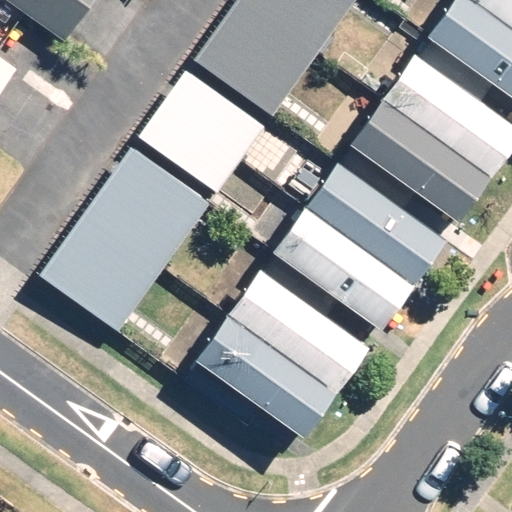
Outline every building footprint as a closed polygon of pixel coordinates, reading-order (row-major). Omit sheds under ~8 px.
[(8,0),(62,37),(88,0),(8,0)] [(231,0),(192,55),(272,112),(352,0),(231,0)] [(511,0),(446,0),(423,34),(511,96),(511,0)] [(511,136),(511,119),(410,48),(344,141),(454,218),(511,136)] [(0,88),(16,66),(0,54),(0,88)] [(183,68),(136,133),(216,190),(263,125),(183,68)] [(207,201),(128,145),(38,272),(116,327),(207,201)] [(443,234),(333,157),(268,250),(377,327),(443,234)] [(365,341),(256,264),(191,356),(300,433),(365,341)]
